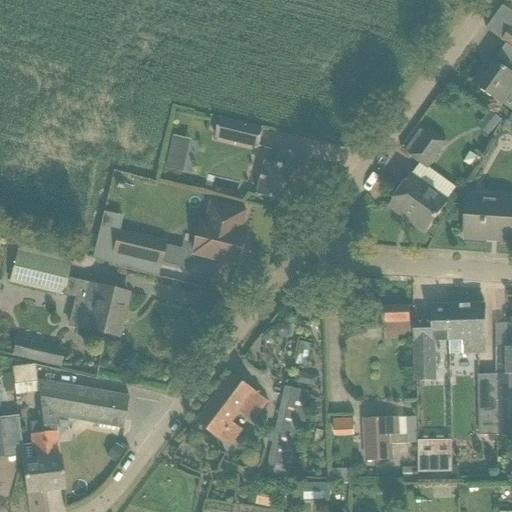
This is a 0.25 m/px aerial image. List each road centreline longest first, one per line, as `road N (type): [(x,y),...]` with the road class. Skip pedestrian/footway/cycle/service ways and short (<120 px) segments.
road 1 (unclassified): [(92,511),(311,244)]
road 2 (unclassified): [(311,244),(486,0)]
road 3 (residential): [(511,273),(335,261),(311,244)]
